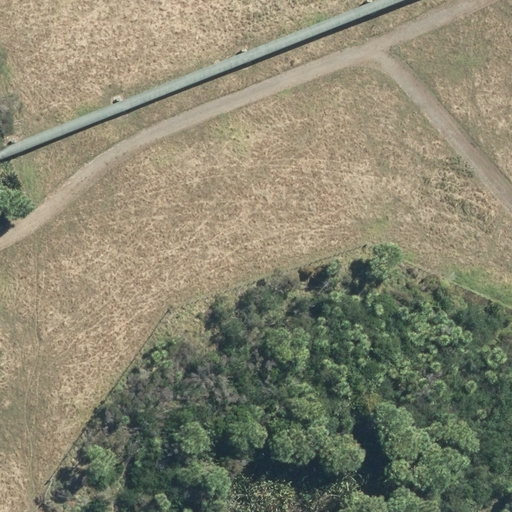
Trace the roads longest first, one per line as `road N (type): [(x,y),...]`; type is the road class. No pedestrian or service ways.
road 1 (unknown): [(0,237),(103,160),(468,0)]
road 2 (track): [(375,44),(511,202)]
